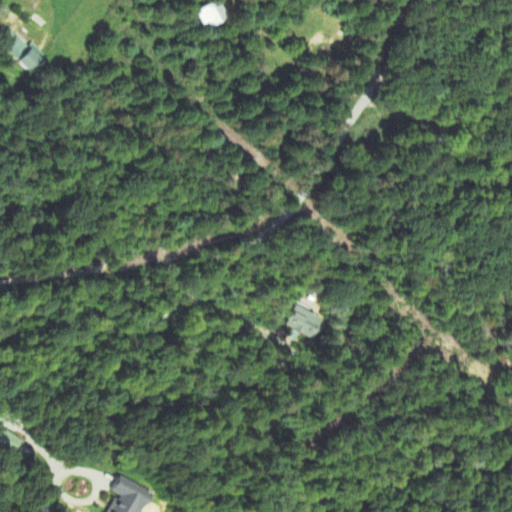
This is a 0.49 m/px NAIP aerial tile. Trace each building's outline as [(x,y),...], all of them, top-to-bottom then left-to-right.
[(228,18),(221,1),(196,11),(203,29),(228,18)] [(27,48),(9,28),(0,36),(7,43),(2,47),(26,72),(43,56),(32,44),(27,48)] [(313,339),(322,318),(294,306),(285,328),(313,339)] [(24,440),(0,429),(0,447),(17,455),(24,440)] [(108,511),(141,511),(151,495),(120,477),(111,493),(118,496),(108,511)]
